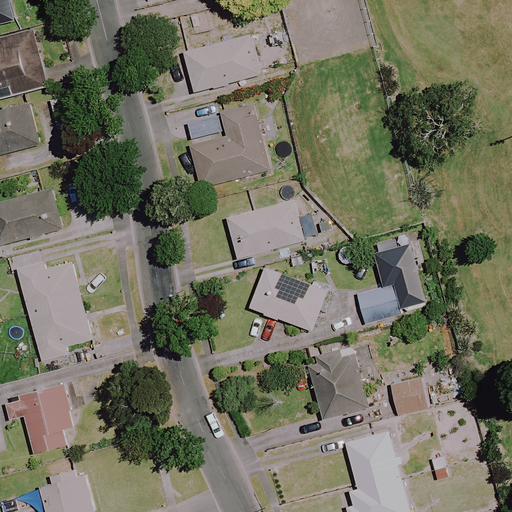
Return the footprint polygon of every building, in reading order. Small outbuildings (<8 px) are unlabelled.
[(0,0),(0,26),(16,22),(10,0),(0,0)] [(0,99),(50,87),(35,31),(0,39),(0,99)] [(262,77),(251,36),(184,54),(195,95),(262,77)] [(365,134),(374,131),(367,109),(358,112),(350,86),(301,102),(322,167),(371,151),(365,134)] [(0,156),(44,145),(34,104),(0,112),(0,156)] [(269,171),(252,106),(222,114),(228,137),(191,147),(202,188),(269,171)] [(410,216),(396,163),(374,169),(387,222),(410,216)] [(0,247),(70,230),(59,188),(0,203),(0,247)] [(306,241),(295,201),(227,219),(239,260),(306,241)] [(93,341),(72,263),(46,269),(45,264),(18,271),(42,362),(70,355),(68,347),(93,341)] [(328,292),(266,269),(251,309),(313,332),(328,292)] [(401,316),(391,285),(357,296),(367,326),(401,316)] [(369,409),(356,355),(310,366),(324,420),(369,409)] [(435,407),(428,377),(391,386),(398,417),(435,407)] [(75,428),(65,386),(9,400),(14,420),(25,417),(34,454),(69,446),(65,430),(75,428)] [(410,511),(388,433),(346,444),(359,490),(342,494),(347,511),(410,511)] [(92,511),(85,477),(42,487),(47,511),(92,511)]
